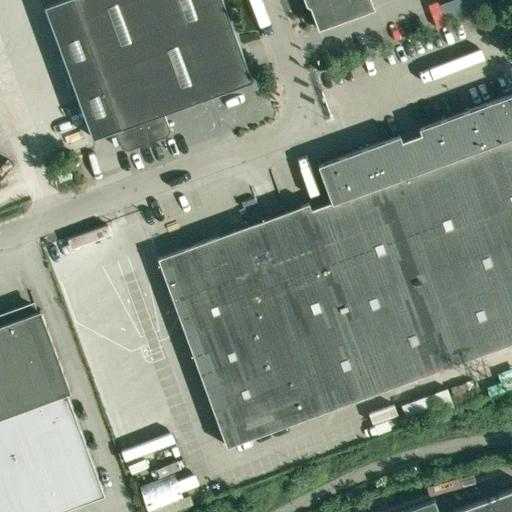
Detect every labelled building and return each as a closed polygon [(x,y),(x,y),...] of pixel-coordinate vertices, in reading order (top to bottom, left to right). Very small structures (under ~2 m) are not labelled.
[(60,0),(43,6),(91,138),(113,130),(114,135),(117,136),(122,148),(127,150),(143,144),(149,147),(151,142),(167,136),(169,130),(163,112),(252,79),(249,70),(240,46),(233,27),(222,0),(60,0)] [(304,0),(306,4),(310,6),(318,28),(375,8),(374,7),(373,7),(370,0),(304,0)] [(319,165),(332,200),(399,383),(511,341),(511,95),(511,94),(420,128),(422,132),(401,140),(399,135),(319,165)] [(65,164),(54,168),(59,182),(70,178),(65,164)] [(399,383),(332,200),(311,208),(309,202),(158,257),(227,446),(399,383)] [(40,309),(0,324),(0,511),(52,511),(105,493),(68,392),(70,391),(40,309)] [(439,511),(434,497),(393,511),(511,511),(511,487),(447,511),(439,511)]
